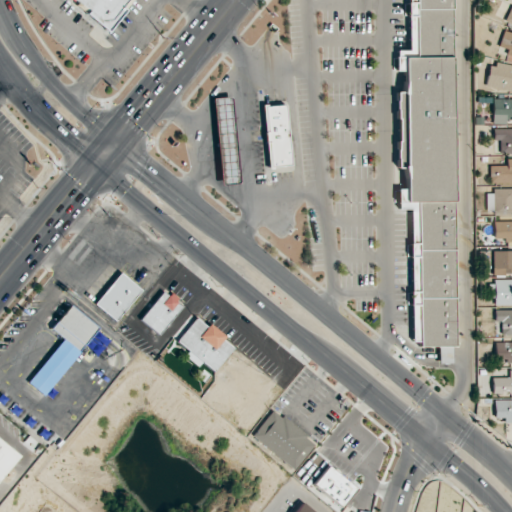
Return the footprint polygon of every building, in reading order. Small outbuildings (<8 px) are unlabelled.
[(126,0),(121,7),(124,10),(106,32),(84,14),(87,11),(73,0),(126,0)] [(450,0),(450,9),(452,56),(454,347),(450,347),(450,356),(451,363),(437,363),(437,356),(437,347),(417,347),(417,342),(410,342),(409,210),(396,210),(395,189),(404,189),(404,168),(395,168),(395,92),(403,92),(403,71),(394,71),(394,56),(396,56),(396,50),(407,50),(406,0),(450,0)] [(511,33),(503,31),(498,46),(507,49),(505,54),(511,55),(511,33)] [(510,91),(511,79),(511,78),(511,65),(489,62),(485,87),(510,91)] [(230,96),(237,183),(220,185),(212,98),(230,96)] [(511,98),(491,99),(492,122),(511,121),(511,98)] [(267,106),(284,105),(290,165),(272,167),(272,169),(267,170),(261,104),(266,104),(267,106)] [(511,128),(493,129),(493,140),(499,140),(499,154),(511,153),(511,128)] [(489,165),(489,183),(511,183),(511,158),(506,159),(506,166),(489,165)] [(511,189),(486,190),(486,213),(511,212),(511,189)] [(511,221),(493,221),(493,240),(511,240),(511,221)] [(511,250),(492,250),(492,274),(511,274),(511,250)] [(141,290),(115,321),(94,303),(120,272),(141,290)] [(494,305),(511,304),(511,280),(488,280),(488,296),(494,296),(494,305)] [(139,321),(158,335),(182,302),(163,288),(139,321)] [(62,339),(27,383),(44,396),(98,327),(69,305),(49,329),(62,339)] [(511,309),(494,310),(494,322),(500,322),(501,335),(511,334),(511,309)] [(174,343),(212,374),(235,345),(197,314),(174,343)] [(511,362),(511,341),(494,342),(494,359),(504,359),(504,363),(511,362)] [(491,393),(511,393),(511,369),(508,370),(508,377),(491,377),(491,393)] [(511,399),(493,400),(494,417),(502,417),(503,423),(511,422),(511,399)] [(294,470),(316,443),(272,408),(251,436),(294,470)] [(0,441),(18,456),(0,478),(0,441)] [(341,507),(355,488),(327,466),(312,484),(341,507)] [(313,511),(302,502),(293,511),(313,511)]
